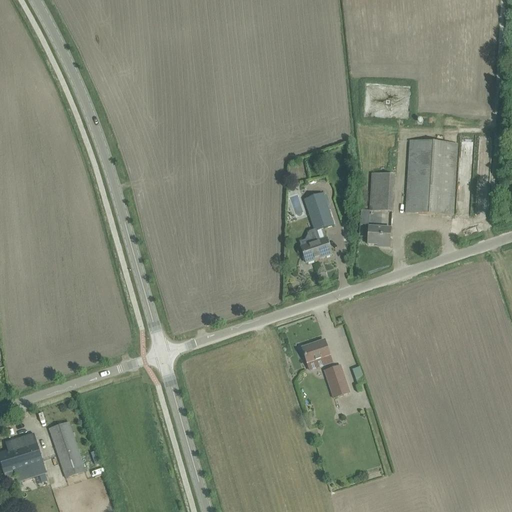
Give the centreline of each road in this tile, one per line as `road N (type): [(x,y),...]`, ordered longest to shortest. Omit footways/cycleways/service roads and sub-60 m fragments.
road 1 (secondary): [(35,0),(104,157),(163,355)]
road 2 (unclassified): [(196,344),(511,237)]
road 3 (residential): [(0,409),(163,355)]
road 4 (secondary): [(163,355),(207,511)]
